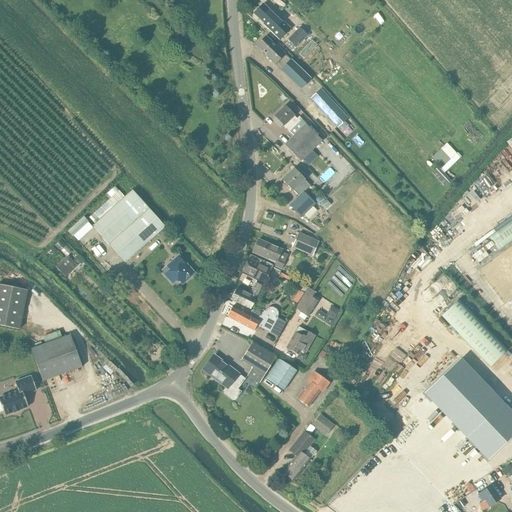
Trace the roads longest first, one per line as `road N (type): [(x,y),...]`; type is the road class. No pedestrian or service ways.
road 1 (unclassified): [(171,382),(202,343),(248,222),(232,0)]
road 2 (unclassified): [(0,451),(171,382)]
road 3 (unclassified): [(171,382),(286,511)]
